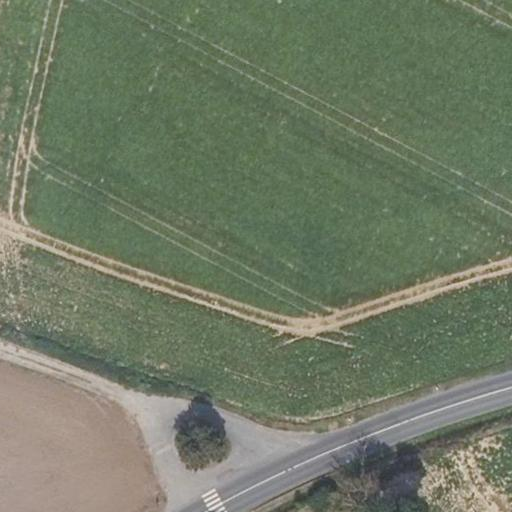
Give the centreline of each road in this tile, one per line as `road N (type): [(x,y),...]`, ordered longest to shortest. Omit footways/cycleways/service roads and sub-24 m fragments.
road 1 (tertiary): [(511,388),(383,431),(210,511)]
road 2 (track): [(303,465),(220,417),(144,401)]
road 3 (track): [(0,345),(144,401)]
road 4 (track): [(144,401),(190,511)]
